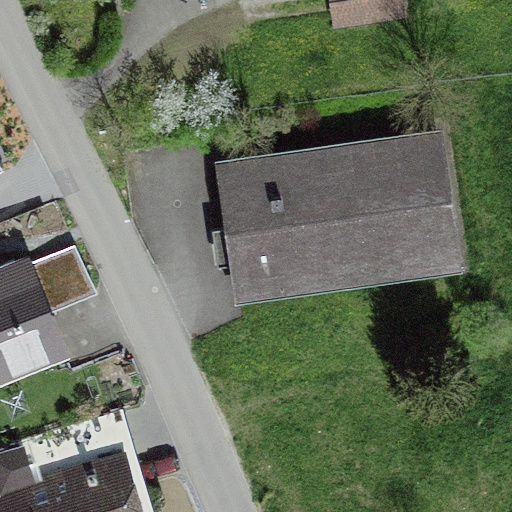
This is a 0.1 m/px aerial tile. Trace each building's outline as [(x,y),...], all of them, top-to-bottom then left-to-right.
[(419,0),(343,0),(347,26),(421,18),(419,0)] [(456,139),(223,171),(241,298),(474,266),(456,139)] [(46,255),(0,273),(0,368),(62,344),(49,310),(66,303),(46,255)] [(145,511),(125,447),(59,467),(73,511),(145,511)] [(0,511),(73,511),(59,467),(0,485),(0,511)]
